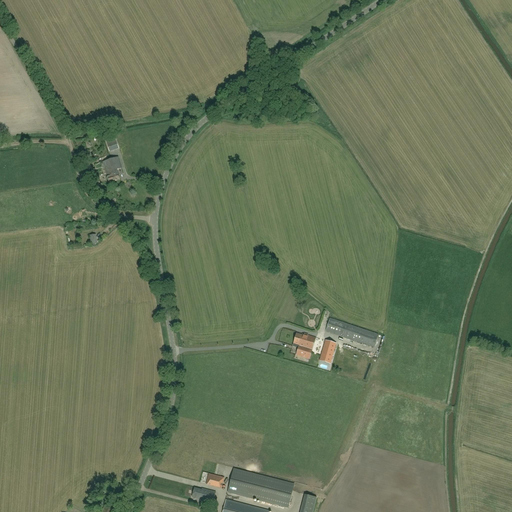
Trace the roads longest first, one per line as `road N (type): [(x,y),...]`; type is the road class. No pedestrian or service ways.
road 1 (tertiary): [(157,219),(176,152),(197,126),(381,0)]
road 2 (tertiary): [(128,511),(170,412),(175,380),(157,219)]
road 3 (unclassified): [(157,219),(112,211),(87,192),(67,138),(0,18)]
road 4 (track): [(458,435),(456,410),(375,391),(332,483),(319,496),(300,492),(291,511)]
